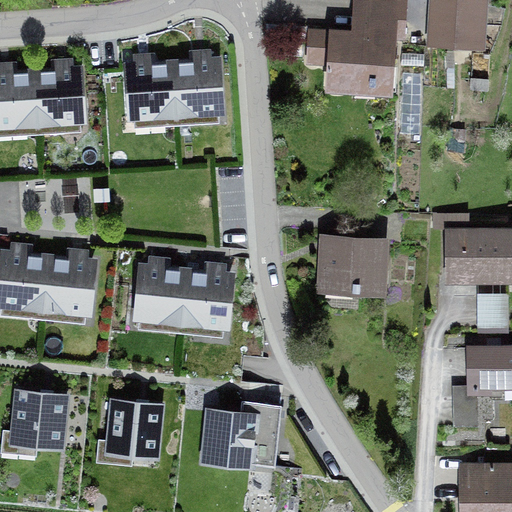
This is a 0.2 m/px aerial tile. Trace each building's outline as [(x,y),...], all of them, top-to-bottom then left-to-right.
[(411,0),(362,0),(361,28),(336,26),(333,91),(406,95),(411,0)] [(503,0),(438,0),(435,45),(500,50),(503,0)] [(180,56),(184,122),(232,119),(228,53),(180,56)] [(180,56),(129,58),(133,124),(184,122),(180,56)] [(92,57),(42,60),(47,130),(97,127),(92,57)] [(0,133),(47,130),(42,60),(0,62),(0,133)] [(511,226),(450,226),(449,284),(511,284),(511,226)] [(397,238),(320,234),(317,291),(394,296),(397,238)] [(0,302),(0,309),(48,313),(54,249),(5,245),(0,302)] [(104,254),(54,249),(48,313),(99,319),(104,254)] [(194,266),(144,262),(139,324),(188,328),(194,266)] [(194,266),(188,328),(239,333),(243,270),(194,266)] [(509,328),(510,292),(478,292),(478,327),(509,328)] [(511,345),(472,346),(472,387),(511,387),(511,345)] [(76,393),(19,386),(14,442),(70,447),(76,393)] [(168,404),(116,398),(110,453),(161,459),(168,404)] [(269,409),(212,405),(207,459),(263,464),(269,409)] [(511,511),(511,462),(465,462),(464,511),(511,511)]
